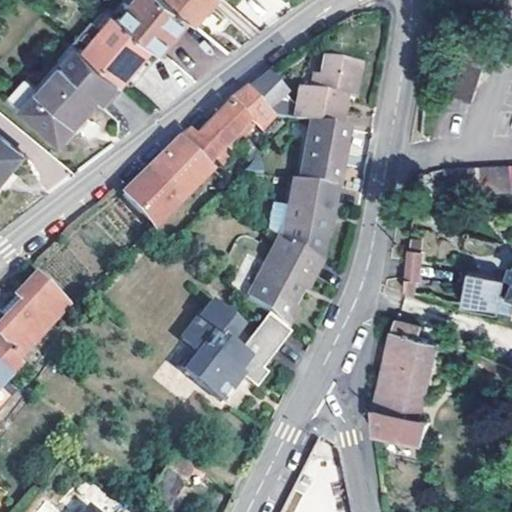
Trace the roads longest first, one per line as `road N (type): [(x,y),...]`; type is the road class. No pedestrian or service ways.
road 1 (residential): [(0,256),(338,0)]
road 2 (residential): [(310,387),(364,275),(412,0)]
road 3 (residential): [(364,511),(342,419),(310,387)]
road 4 (residential): [(246,511),(310,387)]
